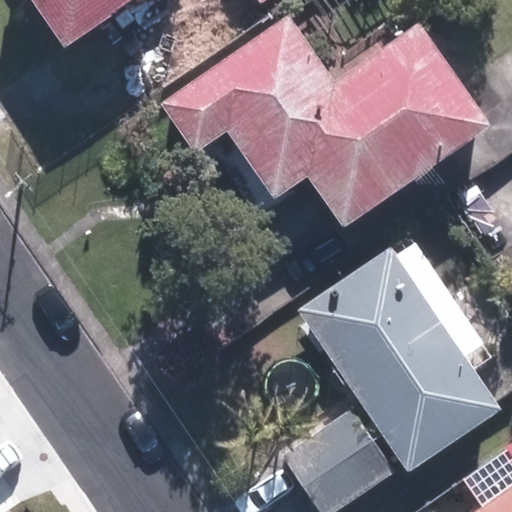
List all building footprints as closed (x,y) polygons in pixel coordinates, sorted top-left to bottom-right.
[(52,0),(80,40),(139,0),(52,0)] [(208,148),(240,126),(287,193),(324,167),(358,218),(506,118),(435,14),(347,73),(303,9),(173,98),(208,148)] [(510,404),(397,245),(306,309),(420,468),(510,404)] [(358,407),(291,449),(330,511),(336,511),(400,472),(358,407)] [(511,511),(511,486),(475,511),(511,511)]
